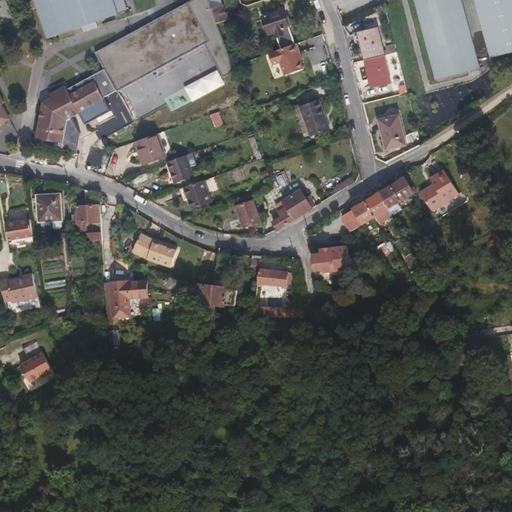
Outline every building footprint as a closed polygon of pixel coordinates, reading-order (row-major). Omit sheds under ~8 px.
[(124,0),(35,0),(49,40),(121,16),(120,13),(129,10),(124,0)] [(222,5),(220,0),(208,0),(211,8),(222,5)] [(466,0),(417,0),(436,82),(483,72),(466,0)] [(104,99),(209,41),(189,5),(188,3),(96,53),(104,66),(89,75),(66,88),(64,85),(49,94),(51,97),(43,102),(34,138),(62,144),(67,119),(70,118),(79,113),(85,124),(110,110),(104,99)] [(228,20),(222,5),(211,8),(217,24),(228,20)] [(293,27),(289,16),(286,16),(283,10),(262,16),(269,34),(274,33),(276,38),(286,35),(284,29),(293,27)] [(220,33),(217,25),(211,27),(214,35),(220,33)] [(385,55),(378,28),(356,33),(357,43),(361,42),(365,60),(385,55)] [(397,52),(395,44),(387,47),(388,54),(397,52)] [(283,76),(304,71),(297,45),(267,52),(270,66),(280,64),(283,76)] [(392,82),(385,55),(365,60),(372,87),(392,82)] [(186,86),(193,100),(225,85),(218,70),(186,86)] [(330,130),(319,99),(299,106),(310,137),(330,130)] [(214,128),(222,126),(218,114),(211,116),(214,128)] [(406,146),(399,116),(379,120),(386,150),(406,146)] [(415,122),(413,117),(402,119),(403,125),(415,122)] [(166,156),(158,134),(135,142),(144,164),(166,156)] [(195,177),(187,155),(167,162),(175,184),(195,177)] [(434,184),(421,192),(438,218),(465,201),(446,170),(431,179),(434,184)] [(338,193),(361,179),(361,176),(361,172),(334,186),(338,193)] [(356,221),(370,213),(382,206),(408,191),(399,177),(347,207),(336,212),(345,227),(356,221)] [(212,202),(205,180),(183,188),(191,210),(212,202)] [(56,222),(55,216),(52,188),(28,190),(31,218),(32,218),(33,224),(33,225),(36,226),(54,224),(56,222)] [(278,230),(313,208),(315,206),(311,200),(313,199),(311,195),(306,197),(301,189),(282,201),(288,212),(272,222),(278,230)] [(260,221),(253,200),(237,206),(244,227),(260,221)] [(96,222),(96,209),(95,205),(69,203),(68,212),(74,212),(74,219),(96,222)] [(23,229),(20,212),(2,216),(5,233),(23,229)] [(173,245),(150,236),(137,230),(129,247),(142,255),(166,263),(173,245)] [(347,262),(344,241),(321,245),(322,251),(308,253),(310,266),(317,265),(318,267),(347,262)] [(223,255),(223,248),(216,247),(215,254),(223,255)] [(259,264),(260,256),(252,255),(251,258),(249,258),(248,263),(259,264)] [(284,284),(287,272),(259,266),(259,271),(259,279),(284,284)] [(35,291),(29,267),(20,269),(21,271),(7,275),(6,272),(0,273),(0,281),(4,296),(12,294),(12,297),(35,291)] [(109,297),(109,301),(110,314),(126,313),(125,294),(137,294),(137,302),(147,302),(147,293),(144,293),(143,277),(143,272),(135,273),(135,277),(126,277),(126,274),(108,275),(109,297)] [(176,287),(177,277),(163,272),(160,281),(176,287)] [(233,305),(235,288),(223,286),(224,276),(213,274),(211,276),(210,284),(200,282),(197,320),(211,321),(213,302),(233,305)] [(269,317),(270,308),(255,307),(254,316),(269,317)] [(115,346),(115,331),(105,331),(106,346),(115,346)] [(46,373),(38,355),(32,341),(19,346),(25,360),(16,364),(23,381),(37,375),(38,377),(46,373)]
